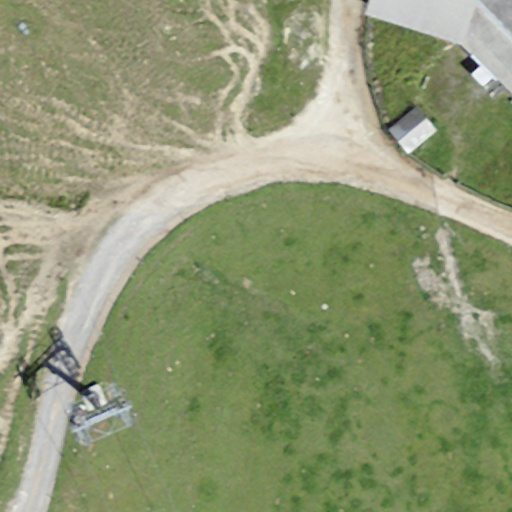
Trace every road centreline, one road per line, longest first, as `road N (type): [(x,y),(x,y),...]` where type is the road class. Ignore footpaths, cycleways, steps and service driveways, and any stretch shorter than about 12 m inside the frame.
road 1 (track): [(28,511),(94,299),(120,252),(153,216),(195,187),(355,166)]
road 2 (track): [(355,166),(511,226)]
road 3 (track): [(346,0),(355,166)]
